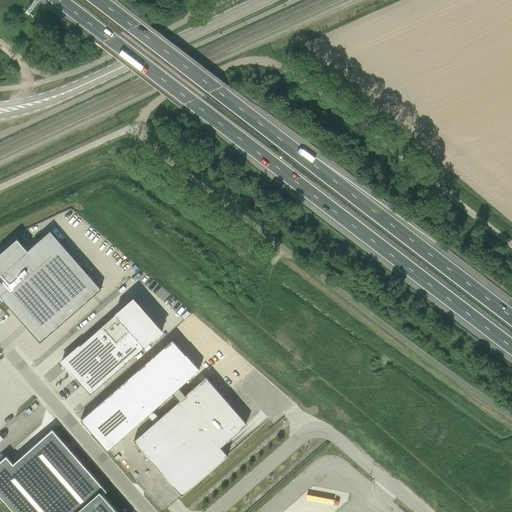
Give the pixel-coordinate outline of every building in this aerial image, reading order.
[(32,333),(40,342),(93,296),(101,288),(50,230),(28,250),(25,247),(25,246),(20,241),(17,238),(15,239),(15,240),(0,252),(0,301),(2,301),(3,300),(32,333)] [(78,347),(62,361),(68,368),(68,369),(69,369),(75,376),(74,376),(75,377),(90,394),(163,330),(147,313),(148,313),(147,312),(147,313),(141,306),(141,305),(140,305),(134,298),(118,312),(117,312),(116,313),(115,312),(115,313),(79,345),(79,344),(78,345),(79,345),(77,347),(78,347)] [(172,339),(80,419),(93,433),(107,450),(148,414),(154,422),(161,416),(154,409),(173,392),(180,399),(186,394),(179,386),(199,369),(172,339)] [(221,446),(220,446),(246,423),(206,377),(186,394),(180,399),(161,416),(154,422),(134,440),(182,495),(228,454),(221,446)] [(114,511),(100,496),(103,494),(107,491),(52,429),(13,463),(6,455),(0,460),(0,511),(114,511)]
